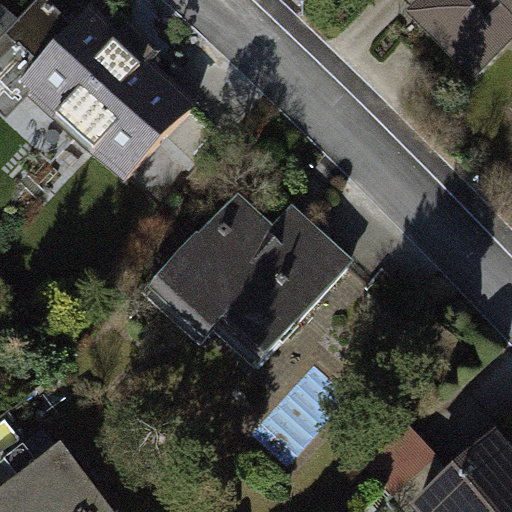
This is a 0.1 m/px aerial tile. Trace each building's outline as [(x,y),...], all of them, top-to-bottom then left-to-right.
[(511,0),(433,0),(408,26),(472,88),(511,47),(511,0)] [(24,98),(129,195),(198,120),(92,24),(24,98)] [(242,210),(159,307),(210,351),(224,335),(266,371),(353,270),(293,219),(276,238),(242,210)] [(432,511),(511,511),(511,473),(497,457),(432,511)] [(2,511),(105,511),(69,465),(2,511)]
